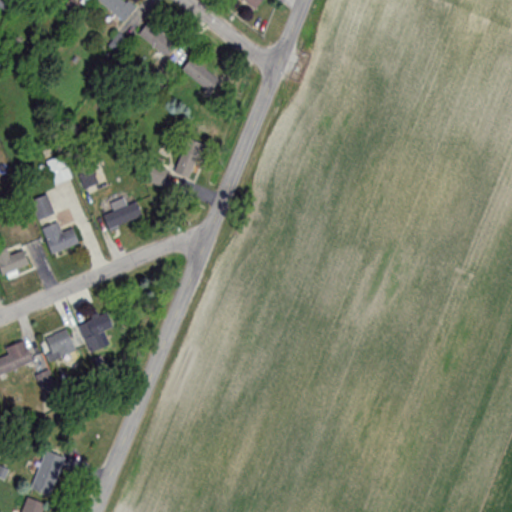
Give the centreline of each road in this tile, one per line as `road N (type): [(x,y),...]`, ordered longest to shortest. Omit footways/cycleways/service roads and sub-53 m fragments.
road 1 (residential): [(90,511),(303,0)]
road 2 (residential): [(204,232),(0,314)]
